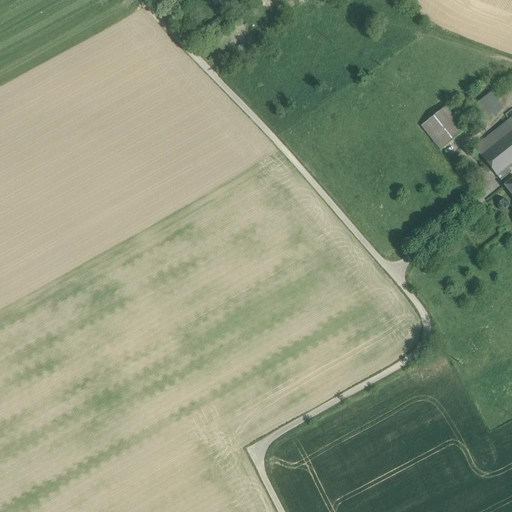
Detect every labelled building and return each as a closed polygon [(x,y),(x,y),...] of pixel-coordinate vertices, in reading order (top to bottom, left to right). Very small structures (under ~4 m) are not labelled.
[(502,109),(491,94),(482,100),(492,113),(493,116),(502,109)] [(482,100),(472,108),(481,121),(492,113),(482,100)] [(465,130),(446,107),(422,126),(441,150),(465,130)] [(511,131),(511,130),(506,123),(487,138),(493,146),(511,131)] [(511,131),(493,146),(481,155),(497,175),(507,167),(511,162),(511,131)] [(493,146),(487,138),(475,147),(481,155),(493,146)] [(507,167),(497,175),(501,180),(511,172),(507,167)]
